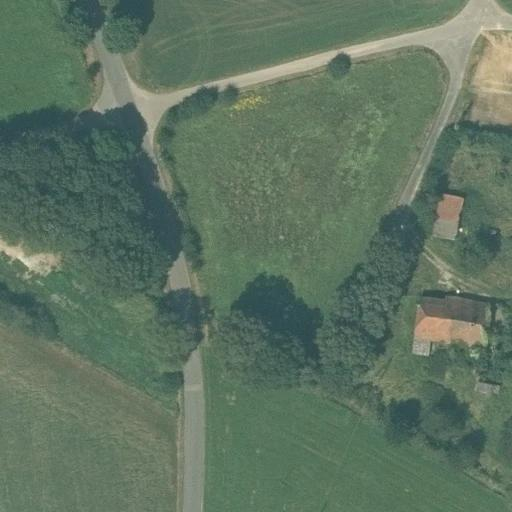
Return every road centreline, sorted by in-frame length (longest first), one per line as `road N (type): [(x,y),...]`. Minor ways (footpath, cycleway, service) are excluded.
road 1 (unclassified): [(89,0),(183,293),(198,439),(195,511)]
road 2 (track): [(0,142),(129,112)]
